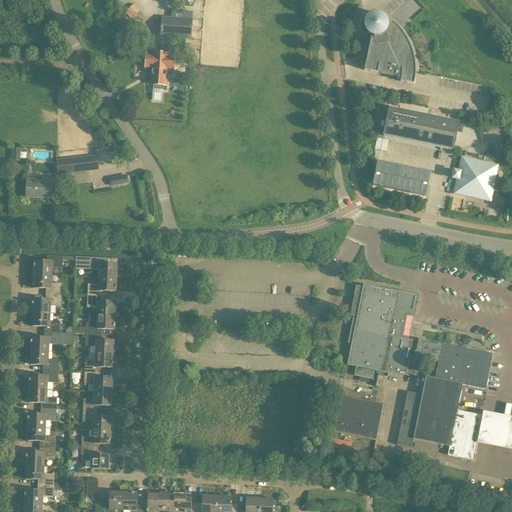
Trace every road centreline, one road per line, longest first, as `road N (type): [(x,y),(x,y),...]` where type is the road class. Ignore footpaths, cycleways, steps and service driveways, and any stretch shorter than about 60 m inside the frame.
road 1 (residential): [(296,485),(146,473),(134,462),(142,265)]
road 2 (unclassified): [(172,237),(151,165),(78,56),(52,0)]
road 3 (unclassified): [(348,211),(320,27),(334,0)]
road 4 (unclassified): [(348,211),(302,228),(172,237)]
road 5 (unclassified): [(0,227),(172,237)]
road 6 (unclassified): [(511,249),(348,211)]
road 7 (residential): [(421,511),(399,495),(296,485)]
